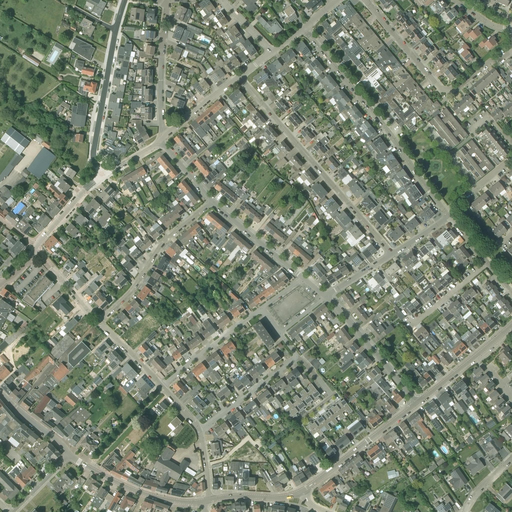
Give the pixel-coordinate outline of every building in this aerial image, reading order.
[(102,2),(98,0),(86,0),(87,0),(86,2),(94,6),(91,12),(92,13),(97,15),(98,15),(100,16),(100,17),(107,2),(106,4),(102,2)] [(208,0),(205,0),(201,3),(198,5),(202,10),(211,4),(208,0)] [(241,0),(247,6),(245,9),(251,15),(258,9),(253,4),(258,0),(257,0),(241,0)] [(309,7),(314,12),(323,4),(319,0),(315,0),(311,4),(310,2),(305,6),(307,9),(309,7)] [(394,3),(392,1),(390,0),(377,0),(384,8),(385,10),(386,10),(394,3)] [(438,0),(432,6),(436,11),(435,11),(435,13),(438,15),(442,12),(441,11),(445,8),(446,8),(445,8),(446,7),(447,8),(448,7),(446,5),(446,6),(442,1),(440,3),(438,0)] [(204,21),(213,14),(211,12),(215,9),(211,4),(202,10),(206,15),(202,18),(204,21)] [(338,21),(342,26),(357,13),(353,8),(350,10),(345,4),(339,10),(341,13),(342,12),(343,12),(343,11),(347,15),(342,19),(341,18),(338,21)] [(182,5),(181,8),(179,7),(177,13),(187,17),(187,18),(190,11),(186,9),(187,7),(187,6),(182,5)] [(288,17),(284,20),(287,25),(286,26),(287,26),(296,18),(297,19),(295,16),(296,15),(295,13),(295,12),(290,6),(283,12),(288,17)] [(132,9),(130,20),(143,22),(145,11),(144,11),(144,14),(141,13),(142,10),(132,9)] [(458,15),(453,9),(450,11),(448,9),(440,16),(442,18),(444,21),(447,19),(450,22),(458,15)] [(155,11),(152,10),(148,10),(147,19),(150,19),(149,24),(156,24),(157,16),(157,18),(154,17),(155,11)] [(397,19),(399,21),(398,22),(400,25),(399,25),(400,27),(411,18),(413,16),(410,12),(407,14),(406,12),(397,19)] [(174,19),(184,23),(187,17),(177,13),(174,19)] [(221,13),(215,17),(218,22),(224,18),(221,13)] [(357,13),(342,26),(346,31),(350,28),(349,27),(353,24),(358,30),(365,25),(366,24),(365,25),(363,22),(361,23),(359,20),(361,18),(357,13)] [(215,17),(213,14),(204,21),(206,23),(215,17)] [(218,22),(222,28),(228,23),(224,18),(218,22)] [(283,30),(278,23),(271,28),(262,18),(258,22),(271,34),(275,31),(277,34),(283,30)] [(417,25),(416,25),(411,18),(400,27),(402,29),(403,29),(405,31),(408,28),(410,31),(415,26),(417,25)] [(464,21),(461,18),(453,24),(461,34),(472,25),(467,19),(464,21)] [(90,37),(94,28),(91,26),(92,23),(84,20),(81,26),(85,29),(83,34),(85,34),(85,35),(90,37)] [(326,39),(342,26),(338,21),(335,23),(336,24),(331,28),(326,21),(321,25),(322,25),(322,26),(323,27),(324,27),(326,29),(325,30),(328,33),(324,37),(326,39)] [(417,25),(415,26),(410,31),(412,33),(409,35),(411,38),(410,38),(412,41),(421,32),(417,28),(419,27),(417,24),(416,25),(417,25)] [(356,42),(360,47),(375,35),(371,30),(368,32),(366,29),(367,27),(365,25),(358,30),(364,37),(360,40),(359,40),(356,42)] [(234,26),(225,33),(229,38),(238,32),(234,26)] [(344,33),(346,31),(342,26),(326,39),(328,42),(333,38),(334,39),(333,39),(339,46),(344,43),(338,36),(342,32),(344,33)] [(186,31),(184,30),(177,27),(175,33),(185,37),(188,32),(200,37),(201,34),(198,33),(192,30),(187,28),(186,31)] [(469,30),(462,36),(466,40),(470,37),(473,41),(481,34),(478,31),(480,30),(478,27),(471,33),(469,30)] [(141,37),(141,41),(151,42),(152,39),(154,40),(155,33),(145,32),(144,37),(141,37)] [(229,38),(232,43),(229,46),(231,49),(240,42),(238,40),(242,37),(238,32),(229,38)] [(426,39),(424,37),(425,36),(421,32),(412,41),(413,42),(414,42),(416,44),(419,41),(421,44),(426,39)] [(172,39),(183,44),(185,37),(175,33),(172,39)] [(375,35),(360,47),(364,53),(368,50),(367,49),(371,45),(376,52),(383,46),(384,46),(384,45),(383,46),(381,44),(379,45),(377,42),(379,40),(375,35)] [(485,40),(478,45),(481,49),(485,46),(489,51),(497,44),(494,41),(496,39),(493,37),(487,42),(485,40)] [(422,53),(430,47),(426,43),(428,41),(426,39),(421,44),(423,46),(420,48),(422,51),(421,51),(422,53)] [(242,52),(245,50),(252,45),(248,40),(241,45),(240,42),(231,49),(233,51),(239,47),(242,52)] [(339,46),(346,55),(342,58),(344,61),(360,47),(356,42),(354,41),(354,40),(353,41),(347,47),(344,43),(339,46)] [(75,49),(80,52),(78,55),(85,58),(86,55),(91,57),(94,49),(95,49),(84,44),(79,41),(75,49)] [(310,52),(302,42),(297,47),(304,57),(310,52)] [(123,56),(130,57),(131,52),(132,45),(126,44),(125,49),(119,48),(118,55),(123,56)] [(152,45),(145,44),(143,52),(139,52),(138,57),(148,59),(152,59),(152,56),(154,56),(155,48),(152,47),(152,45)] [(460,55),(466,63),(470,60),(471,61),(474,59),(469,53),(471,51),(465,44),(461,47),(464,51),(460,55)] [(252,45),(245,50),(251,58),(251,57),(253,55),(253,56),(257,53),(252,45)] [(430,47),(422,53),(424,55),(425,55),(427,57),(431,54),(433,56),(438,51),(432,45),(430,47)] [(374,64),(378,69),(393,56),(389,51),(386,53),(384,50),(385,49),(383,46),(376,52),(382,58),(378,62),(377,61),(374,64)] [(182,57),(185,51),(176,47),(173,53),(180,56),(182,57)] [(346,63),(350,60),(351,59),(357,68),(362,64),(356,57),(360,53),(362,55),(364,53),(360,47),(344,61),(346,63)] [(185,51),(189,53),(191,54),(197,56),(198,53),(186,48),(185,51)] [(286,54),(291,60),(293,63),(296,60),(294,58),(296,56),(291,50),(286,54)] [(434,65),(441,59),(442,59),(445,57),(445,56),(440,50),(438,51),(433,56),(434,58),(432,61),(433,63),(432,64),(434,65)] [(37,67),(40,63),(25,53),(22,58),(37,67)] [(171,59),(178,62),(180,56),(173,53),(171,59)] [(230,61),(235,68),(245,61),(240,54),(237,56),(235,54),(228,59),(230,61)] [(293,63),(291,60),(286,54),(281,58),(285,63),(283,65),(289,72),(291,70),(289,67),(293,63)] [(128,69),(129,62),(130,57),(123,56),(118,55),(116,62),(122,63),(121,68),(128,69)] [(393,56),(378,69),(382,74),(386,71),(385,70),(389,67),(394,73),(401,68),(402,67),(401,68),(399,65),(397,66),(395,63),(397,61),(393,56)] [(223,63),(221,60),(218,61),(218,62),(227,73),(229,71),(230,72),(235,68),(230,61),(228,59),(223,63)] [(445,63),(442,59),(441,59),(434,65),(436,68),(437,67),(439,69),(442,67),(443,69),(449,64),(447,61),(445,63)] [(82,65),(83,62),(76,60),(74,68),(77,68),(79,71),(81,72),(81,74),(93,77),(95,70),(83,68),(83,66),(82,65)] [(311,61),(310,61),(306,65),(305,64),(302,67),(305,71),(308,68),(311,73),(312,72),(320,66),(316,61),(316,60),(312,63),(311,61)] [(213,71),(215,74),(220,80),(225,76),(225,75),(227,73),(218,62),(218,61),(216,63),(218,67),(213,71)] [(283,65),(281,66),(277,61),(272,65),(280,74),(284,71),(286,74),(289,72),(283,65)] [(457,68),(453,64),(452,62),(449,64),(443,69),(444,69),(447,67),(448,68),(443,73),(446,77),(457,68)] [(152,71),(145,71),(142,71),(142,64),(137,63),(137,68),(137,70),(141,71),(141,77),(152,77),(152,71)] [(206,77),(208,75),(205,71),(200,64),(198,67),(203,73),(206,77)] [(364,76),(364,77),(360,80),(362,82),(378,69),(374,64),(371,66),(372,67),(368,71),(362,64),(357,68),(364,76)] [(271,78),(278,87),(282,85),(276,77),(280,75),(279,74),(280,74),(272,65),(267,68),(272,74),(271,75),(273,77),(271,78)] [(320,66),(312,72),(318,80),(323,76),(321,74),(325,71),(324,71),(320,66)] [(175,67),(172,73),(179,76),(185,79),(187,76),(182,74),(183,72),(183,71),(182,71),(182,70),(175,67)] [(127,76),(128,69),(121,68),(120,72),(115,71),(113,79),(120,80),(121,80),(123,80),(124,75),(127,76)] [(392,85),(396,90),(411,77),(407,72),(404,74),(402,71),(403,70),(401,68),(394,73),(400,80),(396,83),(395,82),(392,85)] [(457,79),(460,77),(461,76),(456,70),(457,69),(457,68),(446,77),(450,82),(456,77),(457,79)] [(364,85),(368,81),(376,89),(380,86),(374,78),(378,75),(380,76),(382,74),(378,69),(362,82),(364,85)] [(499,76),(494,69),(490,73),(497,81),(498,80),(497,78),(499,76)] [(215,74),(213,71),(208,75),(210,77),(215,84),(220,80),(215,74)] [(258,75),(263,81),(267,87),(269,89),(273,86),(276,89),(278,87),(271,78),(269,80),(267,78),(268,78),(263,71),(261,73),(259,73),(259,75),(258,75)] [(177,82),(179,76),(172,73),(170,79),(172,80),(171,83),(176,85),(177,82)] [(494,83),(497,81),(490,73),(485,76),(491,82),(493,81),(494,83)] [(323,89),(327,86),(333,81),(328,76),(329,76),(329,75),(328,76),(326,74),(323,76),(318,80),(320,82),(320,83),(324,88),(323,89)] [(265,84),(267,87),(263,81),(258,75),(253,79),(260,89),(263,87),(262,86),(265,84)] [(488,84),(491,82),(485,76),(481,80),(488,88),(490,86),(488,84)] [(152,84),(152,77),(141,77),(141,84),(134,84),(134,87),(136,87),(142,87),(142,84),(152,84)] [(411,77),(396,90),(400,96),(404,93),(403,92),(407,88),(412,95),(419,89),(420,88),(419,89),(417,87),(415,88),(413,85),(415,83),(411,77)] [(117,91),(124,93),(125,86),(120,85),(121,80),(120,80),(113,79),(112,86),(118,87),(117,91)] [(205,81),(203,79),(198,83),(205,91),(210,87),(205,81)] [(486,90),(488,88),(481,80),(477,83),(482,90),(484,88),(486,90)] [(333,81),(327,86),(323,89),(327,94),(325,96),(327,99),(326,99),(327,99),(336,91),(334,89),(338,86),(337,86),(333,81)] [(79,88),(78,93),(86,98),(87,92),(89,92),(89,93),(95,94),(97,84),(91,83),(85,82),(83,89),(79,88)] [(197,82),(192,86),(200,95),(205,91),(198,83),(197,82)] [(480,92),(482,90),(477,83),(473,87),(480,95),(481,93),(480,92)] [(386,93),(380,86),(376,89),(380,95),(379,95),(378,95),(377,95),(377,96),(376,96),(376,97),(376,98),(377,99),(376,99),(380,104),(396,90),(392,85),(391,84),(388,86),(390,89),(386,93)] [(152,90),(145,90),(145,87),(142,87),(136,87),(134,87),(134,90),(141,90),(141,96),(152,96),(152,90)] [(267,87),(262,90),(268,98),(273,95),(268,89),(269,89),(267,87)] [(469,90),(474,97),(476,95),(478,96),(480,95),(473,87),(469,90)] [(290,88),(278,98),(280,101),(275,105),(279,110),(288,103),(288,102),(284,97),(292,90),(290,88)] [(345,97),(341,91),(342,91),(341,91),(339,89),(336,91),(327,99),(329,101),(332,98),(334,101),(336,104),(337,103),(345,97)] [(420,93),(421,92),(419,89),(412,95),(418,101),(414,105),(413,104),(410,106),(410,107),(414,112),(429,99),(425,94),(422,96),(420,93)] [(241,103),(246,99),(238,90),(233,94),(238,100),(240,102),(241,103)] [(382,106),(386,103),(387,102),(394,111),(398,107),(392,100),(397,96),(398,98),(400,96),(396,90),(380,104),(382,106)] [(116,96),(111,95),(109,102),(116,103),(117,99),(122,100),(124,93),(117,91),(116,96)] [(228,98),(235,106),(240,102),(238,100),(233,94),(228,98)] [(180,97),(174,95),(170,105),(176,107),(179,100),(180,97)] [(463,97),(472,108),(474,111),(476,109),(473,106),(471,104),(474,102),(468,95),(465,98),(464,97),(463,97)] [(350,101),(350,102),(345,97),(337,103),(336,104),(338,106),(337,107),(339,114),(340,114),(351,105),(349,102),(350,102),(350,101)] [(467,107),(469,110),(472,108),(463,97),(462,98),(463,99),(460,102),(465,109),(467,107)] [(414,112),(418,117),(422,114),(421,113),(425,110),(430,116),(438,110),(437,110),(435,108),(433,109),(431,106),(433,104),(429,99),(414,112)] [(182,110),(185,103),(179,100),(176,107),(182,110)] [(222,113),(228,108),(223,101),(220,103),(218,101),(214,105),(221,114),(220,115),(221,117),(224,115),(222,113)] [(60,105),(69,110),(70,107),(63,102),(60,105)] [(121,109),(118,109),(119,104),(116,103),(109,102),(108,110),(113,111),(112,115),(119,116),(121,109)] [(467,111),(465,109),(460,102),(457,105),(455,104),(455,105),(463,115),(465,113),(467,111)] [(289,110),(288,109),(291,106),(288,103),(279,110),(283,114),(289,110)] [(84,116),(85,110),(87,110),(87,105),(78,104),(77,107),(72,106),(71,112),(72,112),(72,113),(75,115),(84,116)] [(256,111),(250,104),(245,108),(251,115),(256,111)] [(500,111),(504,115),(506,118),(509,115),(510,116),(511,115),(503,106),(501,107),(499,104),(496,106),(498,109),(500,111)] [(505,105),(503,106),(511,115),(511,114),(511,112),(511,108),(509,104),(506,106),(505,105)] [(209,109),(214,115),(216,118),(220,115),(221,114),(214,105),(209,109)] [(347,121),(350,119),(358,112),(354,107),(354,106),(353,107),(351,105),(340,114),(347,121)] [(451,109),(457,116),(459,114),(461,117),(463,115),(455,105),(454,105),(455,106),(451,109)] [(61,113),(63,108),(60,106),(58,111),(57,111),(55,115),(56,116),(59,112),(61,113)] [(400,119),(396,123),(398,125),(414,112),(410,107),(407,109),(408,110),(404,114),(398,107),(394,111),(400,119)] [(500,118),(504,115),(500,111),(498,109),(496,111),(494,108),(492,110),(500,120),(501,119),(500,118)] [(204,113),(209,119),(214,115),(209,109),(204,113)] [(432,127),(433,126),(435,129),(452,115),(446,109),(441,112),(445,117),(441,121),(437,116),(428,123),(429,123),(432,127)] [(500,120),(492,110),(490,111),(492,114),(490,116),(495,122),(499,119),(500,121),(500,120)] [(362,117),(361,116),(358,112),(350,119),(354,124),(356,127),(364,120),(362,118),(363,117),(362,117)] [(416,119),(418,117),(414,112),(398,125),(400,127),(404,124),(411,131),(412,132),(411,132),(411,133),(416,128),(410,121),(414,118),(416,119)] [(83,123),(84,116),(75,115),(72,113),(71,119),(68,118),(67,123),(70,124),(70,125),(75,126),(74,126),(84,127),(85,123),(83,123)] [(212,122),(209,119),(204,113),(200,117),(207,125),(210,122),(210,123),(212,122)] [(254,125),(262,118),(258,113),(253,117),(251,115),(241,123),(243,125),(247,122),(251,127),(254,125)] [(293,115),(288,119),(292,124),(300,117),(299,117),(295,113),(293,115)] [(105,126),(111,127),(112,122),(118,123),(119,116),(112,115),(112,120),(106,119),(105,126)] [(438,131),(436,132),(440,136),(448,130),(444,125),(448,121),(452,126),(457,122),(452,115),(435,129),(438,131)] [(311,116),(304,122),(306,125),(310,120),(313,118),(311,116)] [(207,126),(207,125),(200,117),(195,121),(202,129),(203,130),(201,131),(203,133),(205,130),(207,132),(210,129),(207,126)] [(296,129),(301,124),(304,122),(300,117),(292,124),(296,129)] [(251,135),(252,136),(253,138),(260,132),(258,129),(261,127),(266,122),(262,118),(254,125),(256,128),(255,129),(257,131),(251,135)] [(305,129),(300,134),(304,138),(310,134),(312,132),(315,129),(310,124),(315,120),(313,118),(310,120),(306,125),(307,127),(305,129)] [(366,121),(364,120),(356,127),(352,130),(354,132),(355,131),(360,137),(360,136),(371,127),(366,122),(367,122),(366,122),(365,122),(366,121)] [(190,125),(197,133),(202,129),(195,121),(190,125)] [(443,140),(444,139),(446,142),(463,129),(457,122),(452,126),(456,131),(452,134),(448,130),(440,136),(443,140)] [(146,132),(145,133),(141,127),(141,124),(136,124),(136,127),(138,132),(141,136),(144,142),(150,139),(146,132)] [(74,133),(74,129),(68,127),(69,126),(66,126),(64,132),(70,134),(71,132),(74,133)] [(105,126),(103,133),(109,134),(108,139),(115,140),(116,133),(111,132),(112,127),(111,127),(105,126)] [(20,155),(25,149),(30,143),(24,138),(20,134),(11,127),(1,140),(17,153),(20,155)] [(260,132),(253,138),(255,140),(262,134),(266,139),(274,132),(270,127),(265,132),(263,129),(260,132)] [(370,141),(374,138),(372,136),(376,133),(375,132),(375,133),(371,127),(360,136),(361,139),(365,141),(366,144),(370,141)] [(483,139),(483,140),(494,131),(493,130),(492,131),(489,128),(482,133),(484,136),(482,138),(483,139)] [(450,150),(451,150),(459,143),(455,138),(459,135),(463,140),(468,136),(463,129),(446,142),(449,145),(447,146),(450,150)] [(56,155),(60,151),(36,133),(36,134),(32,131),(29,134),(33,137),(32,139),(56,156),(56,155)] [(484,142),(487,139),(489,142),(496,136),(493,133),(494,132),(494,131),(483,140),(482,140),(484,142)] [(138,132),(133,135),(134,136),(139,145),(144,142),(141,136),(138,132)] [(266,139),(270,144),(268,146),(264,149),(266,152),(275,144),(273,141),(278,137),(274,132),(266,139)] [(308,143),(313,139),(315,141),(318,139),(323,135),(325,133),(322,135),(320,133),(316,136),(312,132),(310,134),(304,138),(308,143)] [(329,142),(325,137),(327,136),(325,133),(323,135),(318,139),(320,142),(313,148),(317,153),(324,146),(326,144),(329,142)] [(73,134),(72,142),(82,143),(83,136),(73,134)] [(181,137),(179,135),(174,140),(178,145),(183,140),(186,137),(184,135),(181,137)] [(496,136),(489,142),(491,144),(489,146),(490,148),(501,139),(500,138),(499,139),(496,136)] [(374,150),(383,144),(380,138),(373,143),(372,144),(370,141),(366,144),(368,147),(370,145),(374,150)] [(110,147),(115,140),(108,139),(105,144),(108,146),(105,151),(112,155),(115,150),(110,147)] [(501,139),(490,148),(492,150),(494,152),(493,153),(496,150),(503,144),(500,141),(501,140),(501,139)] [(187,144),(183,140),(178,145),(182,149),(187,144)] [(245,143),(243,141),(242,140),(236,145),(239,149),(246,144),(245,143)] [(458,159),(459,157),(461,160),(477,147),(472,140),(467,144),(471,149),(467,153),(462,148),(454,154),(454,155),(458,159)] [(187,144),(182,149),(186,154),(194,147),(194,146),(190,142),(187,144)] [(283,142),(277,146),(277,147),(275,144),(266,152),(263,154),(265,156),(270,152),(275,148),(279,153),(287,146),(283,142)] [(210,153),(217,147),(214,143),(207,150),(210,153)] [(116,148),(115,150),(112,155),(118,159),(121,154),(124,156),(131,146),(127,144),(124,147),(123,146),(120,151),(116,148)] [(387,149),(383,144),(374,150),(378,156),(372,160),(374,162),(378,160),(382,157),(380,154),(381,154),(388,149),(387,149)] [(496,150),(493,153),(494,154),(495,155),(496,154),(497,156),(508,148),(507,147),(506,148),(503,144),(496,150)] [(199,149),(198,151),(194,147),(186,154),(190,159),(195,154),(197,156),(200,153),(201,152),(205,148),(204,146),(199,149)] [(287,146),(279,153),(281,155),(278,158),(280,160),(275,165),(276,165),(277,167),(285,160),(283,158),(286,156),(285,156),(291,151),(287,146)] [(321,157),(326,153),(328,156),(335,149),(333,147),(328,151),(324,146),(317,153),(321,157)] [(463,163),(462,164),(465,168),(474,161),(470,156),(474,153),(478,158),(483,154),(477,147),(461,160),(463,163)] [(42,176),(56,157),(44,148),(27,171),(31,173),(35,168),(42,176)] [(499,158),(502,156),(503,158),(510,153),(507,149),(508,148),(497,156),(499,158)] [(328,156),(330,158),(325,162),(329,167),(335,162),(337,160),(333,155),(337,152),(335,149),(328,156)] [(385,167),(388,164),(395,160),(391,154),(388,156),(386,154),(382,157),(378,160),(381,165),(383,164),(385,167)] [(469,172),(470,171),(472,174),(488,161),(483,154),(478,158),(482,162),(478,166),(474,161),(465,168),(469,172)] [(163,156),(157,161),(159,163),(155,165),(157,168),(158,168),(161,165),(167,160),(163,156)] [(294,165),(299,161),(295,156),(290,161),(294,165)] [(352,156),(341,165),(343,168),(354,158),(352,156)] [(207,161),(208,162),(210,161),(207,158),(205,160),(205,159),(202,161),(200,159),(194,164),(198,169),(204,164),(207,161)] [(170,165),(167,160),(161,165),(165,170),(170,165)] [(279,169),(287,163),(285,160),(277,167),(279,169)] [(333,172),(341,165),(337,160),(335,162),(329,167),(333,172)] [(388,164),(385,167),(383,168),(387,173),(384,175),(386,178),(389,176),(396,171),(401,167),(399,165),(395,160),(388,164)] [(299,161),(294,165),(291,168),(295,173),(291,176),(292,177),(293,179),(293,178),(298,175),(300,172),(298,170),(303,166),(299,161)] [(476,181),(476,182),(485,175),(481,170),(485,166),(489,171),(494,167),(488,161),(472,174),(474,176),(473,177),(476,181)] [(198,169),(202,173),(208,168),(204,164),(198,169)] [(76,173),(71,170),(73,168),(69,165),(67,168),(70,170),(66,175),(72,180),(76,173)] [(174,170),(170,165),(165,170),(168,175),(174,170)] [(202,173),(206,178),(211,173),(214,170),(216,172),(217,170),(215,167),(213,169),(211,166),(208,168),(202,173)] [(218,167),(217,166),(215,167),(217,170),(216,172),(214,170),(211,173),(206,178),(210,183),(215,178),(215,177),(216,176),(218,179),(225,172),(223,170),(221,172),(219,169),(218,167)] [(137,170),(141,177),(143,180),(141,181),(143,183),(146,182),(144,180),(149,177),(147,173),(149,172),(146,167),(143,168),(142,167),(137,170)] [(39,180),(42,176),(35,168),(31,173),(39,180)] [(348,175),(342,168),(338,172),(339,174),(337,176),(338,176),(342,181),(348,175)] [(26,179),(30,173),(24,169),(20,175),(26,179)] [(135,180),(141,177),(137,170),(132,174),(135,180)] [(171,177),(172,179),(178,175),(174,170),(168,175),(165,177),(164,176),(162,177),(165,180),(166,179),(167,180),(171,177)] [(397,182),(398,182),(406,176),(402,170),(403,170),(398,173),(396,171),(389,176),(390,179),(393,177),(397,182)] [(308,171),(299,178),(303,182),(306,180),(312,175),(308,171)] [(219,178),(221,180),(226,175),(227,173),(226,172),(223,174),(219,178)] [(348,175),(342,181),(346,185),(345,186),(346,186),(347,185),(348,187),(356,180),(350,173),(348,175)] [(132,174),(127,176),(130,183),(135,180),(132,174)] [(306,180),(310,184),(316,180),(312,175),(306,180)] [(58,187),(64,192),(65,193),(70,187),(66,184),(68,181),(62,176),(59,180),(62,183),(61,184),(58,187)] [(121,180),(125,186),(128,185),(130,188),(131,187),(132,186),(130,183),(127,176),(121,180)] [(410,181),(406,176),(398,182),(402,187),(396,191),(397,192),(396,193),(397,194),(405,189),(410,185),(409,182),(411,181),(410,180),(410,181)] [(221,184),(219,182),(214,188),(219,192),(227,183),(228,184),(230,182),(227,180),(225,182),(224,181),(221,184)] [(361,182),(359,183),(358,182),(356,180),(348,187),(350,189),(349,190),(354,194),(362,187),(364,185),(361,182)] [(184,181),(178,186),(182,191),(188,186),(184,181)] [(231,187),(228,184),(227,183),(219,192),(224,196),(229,190),(231,187)] [(229,190),(224,196),(228,200),(236,191),(237,192),(239,190),(236,188),(238,186),(234,183),(231,187),(229,190)] [(311,192),(313,193),(312,194),(314,197),(317,195),(323,190),(319,185),(320,185),(319,184),(318,185),(317,183),(308,191),(310,193),(311,192)] [(501,186),(498,183),(494,186),(500,194),(504,190),(501,186)] [(69,200),(62,194),(61,195),(56,190),(52,185),(48,190),(60,200),(58,203),(63,207),(69,200)] [(179,201),(186,195),(192,191),(188,186),(182,191),(184,193),(180,195),(180,196),(177,199),(179,201)] [(407,190),(407,191),(406,191),(405,189),(397,194),(399,197),(404,193),(408,198),(411,196),(418,191),(414,186),(407,190)] [(489,190),(492,194),(495,198),(500,194),(494,186),(489,190)] [(10,197),(12,194),(8,190),(5,187),(2,187),(0,189),(0,202),(3,205),(10,197)] [(104,192),(109,197),(114,192),(109,187),(104,192)] [(369,188),(368,189),(365,191),(362,187),(354,194),(358,199),(357,199),(361,196),(363,198),(369,193),(371,190),(369,188)] [(320,204),(326,199),(324,197),(328,194),(327,194),(323,190),(317,195),(321,200),(319,202),(320,204)] [(196,195),(192,191),(186,195),(190,200),(196,195)] [(238,198),(236,196),(239,193),(237,192),(236,191),(228,200),(233,204),(238,198)] [(411,196),(408,198),(407,199),(411,205),(410,206),(412,209),(418,204),(419,203),(417,200),(422,197),(422,196),(421,197),(418,191),(411,196)] [(104,192),(102,194),(99,197),(105,202),(104,203),(106,205),(109,202),(112,199),(110,197),(109,197),(104,192)] [(242,199),(244,202),(246,200),(250,196),(247,193),(242,199)] [(365,208),(374,200),(370,196),(371,195),(369,193),(363,198),(364,200),(361,203),(361,204),(361,203),(365,208)] [(486,205),(490,201),(491,202),(493,205),(496,203),(494,200),(490,195),(489,196),(490,196),(488,197),(485,194),(480,197),(486,205)] [(37,200),(42,204),(46,199),(42,195),(37,200)] [(192,202),(194,205),(197,202),(199,200),(200,200),(196,195),(190,200),(187,203),(182,206),(182,207),(186,212),(188,210),(186,207),(192,202)] [(0,216),(3,219),(6,216),(8,213),(5,210),(3,213),(2,212),(8,206),(8,207),(14,201),(10,197),(3,205),(0,207),(0,216)] [(475,201),(481,208),(483,210),(487,207),(486,205),(480,197),(475,201)] [(58,203),(52,198),(50,200),(48,198),(47,199),(49,201),(52,204),(60,210),(63,207),(58,203)] [(328,201),(326,199),(320,204),(323,207),(323,206),(326,210),(335,203),(331,198),(328,201)] [(100,211),(100,210),(98,208),(100,206),(94,200),(89,205),(95,211),(97,212),(98,213),(100,211)] [(369,213),(373,210),(374,212),(377,209),(380,207),(374,200),(365,208),(369,213)] [(477,212),(481,208),(475,201),(471,205),(474,209),(474,208),(477,212)] [(244,212),(251,204),(249,202),(246,205),(244,203),(239,209),(244,212)] [(248,216),(253,211),(256,208),(255,208),(252,205),(253,205),(251,203),(251,204),(244,212),(248,216)] [(332,218),(338,213),(336,211),(340,208),(339,207),(339,208),(335,203),(326,210),(325,212),(328,215),(329,214),(332,218)] [(49,207),(57,214),(60,210),(52,204),(49,207)] [(185,213),(180,207),(178,204),(174,207),(173,208),(180,217),(185,213)] [(85,210),(90,215),(92,217),(97,212),(95,211),(89,205),(85,210)] [(175,221),(180,217),(173,208),(174,207),(173,205),(170,207),(171,209),(168,212),(169,213),(175,221)] [(400,205),(397,207),(403,215),(406,213),(400,205)] [(423,211),(424,213),(430,219),(434,215),(435,215),(430,210),(432,208),(429,205),(427,207),(423,211)] [(10,222),(12,224),(15,227),(21,220),(18,218),(25,210),(24,209),(26,208),(25,207),(23,206),(15,216),(10,222)] [(258,206),(256,208),(253,211),(248,216),(253,220),(260,211),(262,212),(263,210),(261,208),(258,206)] [(35,211),(30,207),(26,211),(27,213),(24,217),(25,217),(26,218),(27,217),(28,218),(30,215),(35,211)] [(46,212),(53,218),(57,214),(49,207),(46,211),(46,212)] [(374,212),(376,214),(372,217),(373,217),(377,222),(387,213),(386,213),(386,214),(380,207),(377,209),(374,212)] [(101,216),(107,221),(111,216),(106,211),(101,216)] [(258,224),(263,218),(260,216),(263,213),(262,213),(262,212),(260,211),(253,220),(258,224)] [(338,224),(347,217),(343,212),(339,215),(338,213),(332,218),(334,220),(334,219),(338,224)] [(10,222),(15,216),(10,213),(5,218),(10,222)] [(171,224),(175,221),(169,213),(164,217),(171,224)] [(206,219),(210,223),(211,223),(215,217),(211,213),(206,219)] [(385,227),(392,221),(392,220),(387,213),(377,222),(381,226),(380,227),(381,227),(383,225),(385,227)] [(430,219),(424,213),(420,217),(418,215),(416,216),(418,220),(422,224),(424,222),(425,224),(425,223),(430,219)] [(51,220),(44,214),(41,217),(48,224),(51,220)] [(82,228),(89,222),(85,218),(84,218),(81,215),(80,215),(74,221),(82,228)] [(103,228),(108,222),(107,221),(101,216),(96,222),(103,228)] [(163,216),(159,220),(161,223),(166,228),(171,224),(164,217),(163,216)] [(306,223),(310,226),(315,220),(311,216),(306,223)] [(416,216),(416,217),(409,222),(414,229),(419,225),(417,221),(418,220),(416,216)] [(37,221),(44,228),(48,224),(41,217),(37,221)] [(210,224),(206,228),(208,230),(210,228),(212,230),(215,227),(220,221),(215,217),(211,223),(210,224)] [(347,217),(338,224),(344,231),(352,224),(350,222),(351,221),(347,217)] [(410,233),(414,229),(409,222),(404,226),(396,217),(394,219),(400,226),(399,227),(402,230),(403,229),(406,233),(408,232),(410,233)] [(15,227),(18,229),(21,225),(21,224),(25,228),(21,232),(25,235),(32,228),(27,222),(23,218),(21,220),(15,227)] [(44,228),(37,221),(33,218),(32,219),(35,223),(32,226),(39,234),(43,230),(44,229),(44,228)] [(268,233),(273,237),(280,228),(282,226),(283,224),(279,220),(278,219),(276,221),(279,223),(277,225),(276,224),(268,233)] [(271,220),(268,223),(264,229),(268,233),(276,224),(277,225),(279,223),(276,221),(275,223),(271,220)] [(215,227),(217,228),(215,232),(216,233),(217,234),(225,225),(220,221),(215,227)] [(164,232),(160,227),(156,223),(152,227),(155,231),(159,236),(164,232)] [(71,224),(69,227),(66,230),(74,238),(77,235),(76,234),(79,231),(71,224)] [(199,232),(202,230),(197,224),(192,228),(197,234),(199,237),(198,238),(200,240),(202,238),(201,236),(202,235),(199,232)] [(352,224),(344,231),(343,231),(345,233),(347,236),(346,237),(348,239),(349,238),(358,230),(355,226),(355,225),(354,226),(352,224)] [(507,231),(501,224),(496,228),(502,235),(507,231)] [(219,236),(222,232),(225,235),(229,229),(225,225),(217,234),(216,233),(214,235),(217,237),(218,235),(219,236)] [(404,235),(402,232),(401,231),(402,230),(399,227),(393,232),(399,238),(404,234),(404,235)] [(187,232),(192,238),(197,234),(192,228),(187,232)] [(278,240),(282,235),(284,233),(282,231),(283,230),(280,228),(273,237),(278,240)] [(502,235),(496,228),(492,232),(489,229),(486,231),(493,239),(496,237),(497,239),(502,235)] [(149,230),(147,232),(154,240),(159,236),(155,231),(151,233),(149,230)] [(350,244),(353,247),(361,240),(359,238),(363,235),(362,235),(358,230),(349,238),(352,242),(350,244)] [(399,238),(393,232),(392,230),(385,236),(391,243),(393,241),(394,243),(395,243),(394,242),(399,238)] [(282,244),(286,240),(289,242),(291,240),(293,238),(297,233),(294,231),(289,236),(286,233),(285,232),(284,233),(282,235),(278,240),(282,244)] [(454,240),(453,239),(455,236),(451,232),(449,234),(446,231),(441,235),(448,243),(449,244),(454,240)] [(192,238),(187,232),(183,235),(187,241),(190,244),(189,245),(190,247),(192,246),(193,245),(193,246),(194,245),(192,242),(194,240),(192,238)] [(227,249),(229,247),(230,245),(233,242),(238,236),(233,232),(228,238),(230,240),(226,245),(224,247),(226,249),(227,249)] [(21,252),(22,251),(25,247),(19,241),(17,244),(12,240),(13,238),(9,235),(6,239),(21,252)] [(152,244),(145,235),(143,237),(146,240),(143,243),(147,248),(152,244)] [(187,241),(183,235),(178,239),(183,245),(187,241)] [(436,239),(437,240),(434,242),(440,249),(440,250),(448,243),(441,235),(436,239)] [(57,238),(56,239),(53,236),(48,241),(55,246),(58,243),(60,245),(62,243),(57,238)] [(235,248),(237,246),(242,240),(238,236),(233,242),(230,245),(229,247),(227,249),(226,249),(229,251),(233,246),(235,248)] [(221,238),(218,241),(214,245),(217,247),(223,240),(221,238)] [(9,246),(7,248),(7,249),(10,251),(16,257),(21,252),(6,239),(7,240),(5,242),(7,244),(6,244),(9,246)] [(293,253),(300,245),(300,244),(302,245),(305,242),(305,241),(302,239),(300,241),(300,242),(296,239),(293,243),(288,249),(293,253)] [(137,242),(135,244),(142,253),(147,248),(143,243),(140,240),(137,242)] [(242,240),(237,246),(235,248),(240,252),(247,244),(242,240)] [(52,254),(54,252),(51,250),(55,246),(48,241),(44,245),(47,248),(46,249),(52,254)] [(371,245),(366,249),(372,256),(377,252),(372,246),(374,244),(372,241),(369,243),(371,245)] [(300,245),(293,253),(298,257),(302,251),(308,244),(305,242),(302,245),(300,244),(300,245)] [(432,255),(437,251),(440,249),(434,242),(432,245),(429,242),(424,246),(432,255)] [(176,253),(179,256),(183,251),(175,243),(170,248),(176,253)] [(89,253),(91,252),(96,249),(98,246),(96,244),(93,247),(94,247),(88,252),(89,253)] [(243,253),(245,255),(252,248),(247,244),(240,252),(240,253),(238,251),(237,253),(239,256),(241,254),(241,255),(243,253)] [(308,244),(302,251),(298,257),(302,261),(310,252),(311,253),(312,251),(310,249),(312,247),(308,244)] [(131,252),(128,250),(124,246),(121,249),(127,256),(130,253),(131,252)] [(417,253),(422,259),(427,255),(429,258),(431,259),(433,257),(432,256),(432,255),(424,246),(419,250),(420,251),(417,253)] [(447,260),(453,255),(457,259),(459,258),(466,252),(462,247),(454,253),(452,251),(446,256),(445,257),(446,259),(447,260)] [(143,255),(137,248),(134,251),(130,254),(135,261),(143,255)] [(165,253),(172,258),(170,260),(174,262),(175,263),(178,259),(180,261),(182,259),(179,256),(176,253),(170,248),(165,253)] [(372,256),(366,249),(359,255),(362,258),(364,260),(366,258),(367,260),(372,256)] [(255,251),(250,256),(251,257),(255,260),(260,255),(255,251)] [(307,265),(312,259),(309,257),(312,254),(311,253),(310,252),(302,261),(307,265)] [(362,262),(360,260),(362,258),(359,255),(357,252),(349,258),(347,256),(344,258),(348,264),(351,261),(356,267),(362,262)] [(417,253),(415,255),(412,252),(407,257),(413,264),(415,266),(416,267),(423,260),(424,262),(425,262),(422,259),(417,253)] [(456,260),(460,265),(455,269),(457,272),(462,268),(462,269),(469,263),(468,263),(466,261),(470,257),(466,252),(459,258),(457,259),(456,260)] [(312,260),(315,262),(316,260),(317,261),(321,257),(318,253),(312,260)] [(260,264),(264,259),(260,255),(255,260),(252,264),(251,263),(250,264),(252,266),(254,265),(255,266),(258,263),(260,264)] [(170,260),(169,261),(163,257),(160,263),(168,268),(170,269),(172,267),(175,269),(177,266),(175,263),(174,262),(170,260)] [(247,257),(244,261),(241,264),(244,265),(249,259),(247,257)] [(319,262),(317,263),(312,267),(313,269),(312,269),(317,274),(325,267),(322,262),(324,260),(321,257),(317,261),(319,262)] [(402,261),(403,262),(400,264),(405,270),(406,270),(409,267),(410,270),(415,266),(413,264),(407,257),(402,261)] [(132,261),(130,259),(129,258),(122,265),(129,272),(134,267),(130,263),(132,261)] [(259,269),(260,270),(262,271),(265,268),(269,262),(264,259),(260,264),(262,266),(259,269)] [(69,273),(75,266),(76,264),(72,260),(70,262),(69,262),(64,268),(69,273)] [(76,269),(78,272),(72,277),(76,282),(85,274),(81,270),(86,265),(82,262),(79,265),(76,269)] [(269,262),(265,268),(269,272),(274,266),(269,262)] [(156,269),(164,273),(164,272),(168,274),(170,270),(170,269),(168,268),(160,263),(156,269)] [(400,264),(397,266),(395,263),(390,267),(395,274),(400,270),(401,271),(402,273),(405,270),(400,264)] [(336,267),(339,271),(343,277),(349,273),(348,271),(351,270),(346,264),(344,265),(341,267),(339,265),(336,267)] [(330,271),(328,268),(326,266),(325,267),(317,274),(320,279),(325,275),(330,271)] [(385,272),(385,273),(383,275),(386,279),(388,281),(389,283),(397,276),(395,274),(390,267),(385,272)] [(284,274),(280,270),(276,274),(284,285),(289,281),(284,274)] [(128,278),(122,271),(117,275),(120,278),(114,283),(120,289),(128,282),(125,279),(127,277),(128,278)] [(337,281),(343,277),(339,271),(333,275),(337,281)] [(90,283),(95,279),(97,278),(97,277),(98,276),(96,273),(91,277),(87,272),(85,274),(76,282),(77,282),(82,287),(81,287),(81,288),(88,281),(90,283)] [(160,284),(162,281),(164,278),(154,272),(151,278),(157,281),(160,284)] [(454,278),(449,272),(442,278),(448,285),(450,283),(449,282),(452,280),(454,278)] [(414,274),(411,277),(415,282),(423,275),(421,273),(416,277),(414,274)] [(274,275),(278,281),(276,283),(279,288),(284,285),(276,274),(274,275)] [(383,275),(380,277),(378,274),(373,278),(378,285),(383,280),(384,281),(386,284),(388,281),(386,279),(383,275)] [(49,289),(50,290),(54,285),(52,283),(53,282),(52,282),(46,276),(46,275),(22,301),(33,308),(35,304),(49,289)] [(337,281),(333,275),(327,279),(326,278),(322,281),(326,285),(329,283),(330,285),(337,281)] [(442,278),(441,276),(437,280),(445,290),(446,288),(446,287),(448,285),(442,278)] [(99,288),(96,285),(95,284),(98,282),(100,280),(97,278),(95,279),(90,283),(89,285),(90,286),(85,292),(89,297),(99,288)] [(147,283),(153,287),(152,289),(156,292),(161,295),(163,293),(158,290),(159,288),(155,285),(157,281),(151,278),(147,283)] [(366,286),(372,293),(380,287),(378,285),(373,278),(368,282),(368,283),(366,286)] [(271,282),(269,279),(266,280),(275,292),(279,288),(276,283),(273,280),(271,282)] [(270,295),(275,292),(266,280),(264,282),(266,285),(264,287),(266,290),(270,295)] [(437,280),(430,285),(437,294),(439,292),(442,290),(443,291),(445,290),(437,280)] [(486,295),(489,293),(496,288),(494,286),(493,287),(491,283),(490,284),(488,282),(482,287),(484,289),(482,290),(486,295)] [(430,285),(423,291),(425,294),(431,301),(433,299),(432,298),(435,296),(437,294),(430,285)] [(152,295),(154,293),(145,286),(141,292),(147,296),(149,293),(152,295)] [(259,286),(257,287),(265,299),(270,295),(266,290),(264,292),(259,286)] [(265,299),(257,287),(255,289),(259,295),(257,297),(260,302),(265,299)] [(466,292),(471,299),(476,294),(477,295),(480,293),(475,288),(473,290),(472,288),(469,291),(468,290),(466,292)] [(494,302),(500,297),(498,294),(499,294),(496,290),(497,289),(496,288),(489,293),(493,298),(492,299),(494,302)] [(15,301),(17,298),(4,289),(2,292),(1,292),(1,293),(1,294),(0,295),(11,302),(13,300),(15,301)] [(346,303),(351,299),(349,296),(352,294),(350,291),(342,297),(346,303)] [(431,301),(425,294),(423,291),(416,297),(418,299),(423,305),(425,303),(426,304),(428,301),(429,302),(431,301)] [(103,293),(101,295),(99,292),(92,299),(93,298),(95,300),(94,301),(97,305),(104,298),(106,296),(103,293)] [(145,299),(147,296),(141,292),(137,297),(142,301),(141,303),(146,307),(149,302),(145,299)] [(245,311),(241,305),(244,303),(239,299),(232,292),(229,295),(234,299),(230,302),(233,305),(240,315),(245,311)] [(463,298),(460,300),(465,306),(467,304),(468,305),(473,301),(471,299),(466,292),(464,293),(465,294),(462,297),(463,298)] [(247,294),(256,306),(260,302),(257,297),(254,293),(252,295),(250,293),(247,294)] [(247,294),(245,296),(242,298),(244,301),(245,300),(244,299),(247,297),(247,298),(247,299),(249,302),(247,304),(251,309),(256,306),(247,294)] [(402,294),(395,299),(398,302),(404,297),(402,294)] [(53,306),(58,311),(60,308),(67,316),(72,311),(65,304),(66,302),(61,297),(53,306)] [(502,299),(500,297),(494,302),(496,304),(497,303),(501,308),(508,302),(506,300),(505,301),(503,298),(502,299)] [(109,305),(106,301),(107,300),(104,298),(97,305),(99,304),(100,305),(99,307),(103,311),(109,305)] [(353,302),(351,299),(346,303),(350,308),(358,302),(356,299),(353,302)] [(418,299),(412,305),(417,312),(419,310),(419,309),(421,307),(423,305),(418,299)] [(16,310),(14,308),(10,306),(1,300),(0,301),(0,314),(7,319),(11,322),(15,317),(12,315),(14,312),(14,313),(15,312),(14,312),(16,310)] [(130,305),(137,313),(142,309),(135,300),(130,305)] [(457,311),(459,313),(461,311),(459,309),(462,306),(463,308),(465,306),(460,300),(458,302),(457,301),(454,303),(453,302),(451,304),(457,311)] [(499,314),(503,311),(505,313),(504,314),(506,316),(511,311),(510,309),(511,308),(508,305),(509,304),(508,302),(501,308),(497,311),(499,314)] [(441,315),(448,323),(454,318),(454,317),(459,313),(457,311),(451,304),(449,305),(450,306),(447,309),(448,310),(441,315)] [(125,309),(133,319),(132,320),(136,324),(139,321),(134,316),(137,313),(130,305),(125,309)] [(233,305),(230,307),(228,309),(234,318),(240,315),(233,305)] [(325,312),(328,316),(331,314),(324,305),(319,309),(323,315),(325,312)] [(354,312),(359,318),(364,313),(362,311),(365,308),(363,305),(354,312)] [(405,310),(408,315),(410,316),(412,314),(412,315),(415,312),(416,313),(417,312),(412,305),(405,310)] [(197,309),(203,316),(206,314),(200,306),(197,309)] [(375,316),(377,319),(386,312),(387,310),(385,308),(375,316)] [(320,317),(323,315),(319,309),(313,314),(320,322),(322,320),(320,317)] [(197,323),(188,311),(182,315),(183,317),(185,315),(193,326),(197,323)] [(363,323),(371,316),(367,311),(364,313),(359,318),(363,323)] [(117,317),(122,322),(125,325),(127,322),(130,325),(127,328),(129,329),(136,324),(132,320),(130,321),(122,312),(117,317)] [(230,321),(224,312),(218,316),(221,319),(225,325),(230,321)] [(496,325),(494,324),(497,321),(490,314),(487,316),(490,319),(488,321),(485,318),(482,320),(490,330),(496,325)] [(112,321),(117,327),(122,322),(117,317),(112,321)] [(304,321),(312,331),(317,327),(309,317),(304,321)] [(60,330),(66,335),(67,334),(78,323),(73,318),(60,330)] [(216,318),(213,320),(220,329),(225,325),(221,319),(218,321),(216,318)] [(482,320),(480,322),(477,325),(485,334),(490,330),(482,320)] [(306,335),(312,331),(304,321),(298,325),(306,335)] [(377,323),(375,321),(367,327),(372,333),(380,326),(377,323)] [(434,321),(426,328),(430,333),(438,325),(434,321)] [(216,332),(209,323),(207,325),(209,328),(206,330),(211,336),(216,332)] [(274,343),(270,338),(260,323),(259,323),(257,325),(256,324),(253,326),(254,327),(253,328),(268,348),(267,348),(268,348),(269,348),(269,349),(273,347),(272,345),(274,344),(274,343)] [(299,338),(303,335),(304,337),(306,335),(298,325),(293,329),(297,335),(299,338)] [(384,331),(382,329),(384,328),(381,325),(380,326),(372,333),(376,338),(384,331)] [(0,359),(5,364),(3,366),(0,368),(0,353),(4,350),(9,345),(26,329),(28,327),(26,326),(22,329),(20,328),(18,327),(5,340),(0,345),(0,383),(11,373),(10,372),(12,369),(7,363),(9,362),(2,355),(0,357),(0,356),(0,359)] [(390,326),(388,328),(385,330),(386,331),(385,332),(387,335),(394,330),(390,326)] [(183,336),(179,330),(178,330),(176,327),(173,329),(176,332),(180,338),(183,336)] [(418,331),(424,338),(428,335),(429,334),(422,327),(418,331)] [(343,328),(335,335),(335,336),(337,337),(335,339),(337,342),(342,338),(347,334),(343,328)] [(201,329),(199,331),(205,340),(211,336),(206,330),(204,332),(201,329)] [(288,334),(296,344),(298,342),(294,338),(297,335),(293,329),(288,334)] [(482,337),(477,331),(474,333),(471,330),(469,332),(477,341),(482,337)] [(147,338),(149,340),(150,341),(153,338),(157,334),(154,331),(147,338)] [(420,342),(421,341),(424,338),(418,331),(414,334),(420,342)] [(469,337),(467,340),(464,342),(469,348),(468,347),(471,345),(472,346),(477,341),(469,332),(466,334),(469,337)] [(203,342),(197,333),(194,335),(196,338),(193,340),(197,346),(203,342)] [(326,338),(328,337),(325,334),(318,339),(321,343),(326,338)] [(341,343),(343,346),(352,339),(347,334),(342,338),(337,342),(340,344),(341,343)] [(431,335),(429,336),(431,339),(438,347),(440,345),(431,335)] [(462,354),(457,347),(454,344),(449,338),(444,342),(448,347),(444,350),(447,353),(452,359),(456,356),(457,358),(459,356),(460,356),(462,354)] [(385,347),(389,344),(384,339),(380,342),(385,347)] [(187,340),(184,341),(190,350),(197,346),(193,340),(189,343),(187,340)] [(467,349),(460,341),(459,340),(458,341),(454,344),(457,347),(462,354),(465,352),(465,351),(467,349)] [(149,349),(152,346),(147,341),(138,349),(143,354),(149,349)] [(21,405),(26,410),(28,411),(32,405),(30,404),(33,401),(33,402),(35,399),(40,403),(44,397),(74,368),(91,351),(82,342),(69,355),(68,363),(65,366),(61,363),(42,382),(43,385),(37,391),(37,390),(33,390),(27,397),(24,401),(21,405)] [(104,353),(110,347),(105,342),(100,348),(98,349),(100,351),(98,353),(103,358),(107,355),(104,353)] [(236,353),(238,352),(231,342),(226,346),(230,352),(233,355),(236,353)] [(188,352),(182,343),(179,345),(181,349),(178,351),(182,356),(188,352)] [(350,360),(354,356),(352,354),(359,349),(355,343),(341,355),(344,357),(341,361),(345,365),(350,360)] [(428,350),(424,345),(422,343),(420,345),(429,355),(431,353),(428,350)] [(166,345),(165,346),(163,347),(167,352),(169,351),(170,352),(169,352),(175,361),(182,356),(178,351),(175,348),(170,351),(166,345)] [(220,350),(227,359),(229,358),(227,354),(230,352),(226,346),(220,350)] [(511,357),(509,354),(511,352),(507,347),(501,352),(502,353),(499,357),(505,364),(511,358),(511,357)] [(147,359),(156,351),(157,350),(155,348),(151,352),(149,349),(143,354),(147,359)] [(278,352),(277,350),(269,356),(275,364),(281,359),(277,354),(278,352)] [(114,351),(108,356),(109,357),(107,359),(111,363),(119,355),(114,351)] [(155,356),(156,358),(151,363),(155,368),(161,362),(158,359),(162,356),(159,352),(155,356)] [(362,362),(367,357),(363,352),(355,360),(357,362),(359,365),(362,362)] [(221,364),(223,362),(216,353),(211,356),(216,363),(219,360),(221,364)] [(447,367),(451,363),(450,362),(452,359),(447,353),(444,355),(442,353),(440,355),(442,357),(439,360),(443,364),(443,365),(445,364),(447,367)] [(31,386),(28,383),(33,377),(33,378),(37,374),(38,375),(40,372),(50,361),(54,365),(57,361),(49,354),(24,380),(31,386)] [(111,363),(116,368),(124,361),(119,355),(111,363)] [(174,362),(169,355),(161,362),(155,368),(160,373),(166,367),(174,362)] [(263,364),(265,363),(269,368),(275,364),(269,356),(264,359),(262,355),(258,358),(261,362),(263,364)] [(213,370),(215,368),(218,366),(216,363),(211,356),(206,360),(213,370)] [(438,365),(441,363),(435,356),(432,358),(438,365)] [(367,357),(362,362),(359,365),(358,366),(361,369),(363,368),(364,370),(372,362),(367,357)] [(314,360),(310,363),(313,367),(318,362),(315,358),(314,360)] [(344,366),(347,370),(354,364),(351,360),(344,366)] [(263,364),(261,362),(258,365),(257,364),(253,367),(260,376),(266,371),(262,365),(263,364)] [(313,367),(316,371),(322,366),(318,362),(313,367)] [(201,374),(204,377),(209,373),(202,363),(196,368),(201,374)] [(441,372),(433,363),(429,367),(427,365),(424,367),(429,372),(430,370),(435,377),(441,372)] [(4,383),(0,386),(9,396),(12,393),(9,389),(12,386),(12,385),(10,383),(17,377),(20,374),(22,372),(26,376),(30,372),(25,367),(23,365),(4,383)] [(121,367),(116,371),(111,376),(114,379),(119,374),(123,370),(127,375),(132,370),(130,367),(128,368),(126,365),(122,369),(121,367)] [(415,370),(411,365),(408,367),(413,372),(413,373),(418,379),(416,381),(422,388),(423,387),(424,387),(424,386),(427,384),(415,370)] [(432,379),(427,373),(429,372),(428,372),(429,372),(424,367),(423,365),(420,367),(422,369),(424,370),(421,373),(419,371),(420,370),(418,368),(415,370),(427,384),(430,381),(430,382),(431,380),(432,379)] [(260,376),(253,367),(252,366),(244,371),(246,373),(248,376),(250,375),(254,380),(260,376)] [(375,383),(373,380),(381,373),(376,367),(367,374),(372,380),(363,387),(366,390),(375,383)] [(480,375),(484,372),(480,367),(476,370),(475,369),(472,371),(473,373),(475,377),(473,378),(477,382),(478,381),(482,378),(480,375)] [(191,372),(199,381),(201,379),(198,376),(201,374),(196,368),(191,372)] [(296,379),(301,375),(296,369),(291,373),(296,379)] [(132,370),(127,375),(131,379),(127,383),(122,388),(125,391),(134,381),(133,380),(137,376),(136,376),(134,374),(135,373),(132,370)] [(220,376),(215,370),(212,372),(218,381),(221,378),(222,377),(220,376)] [(245,378),(240,382),(244,387),(250,383),(246,377),(248,376),(246,373),(244,371),(242,373),(245,378)] [(211,375),(209,376),(215,383),(216,383),(218,381),(212,372),(210,374),(211,375)] [(292,374),(286,378),(286,377),(285,377),(287,379),(285,380),(288,384),(292,389),(299,384),(296,379),(291,373),(292,374)] [(490,380),(486,375),(482,378),(478,381),(481,384),(478,386),(482,391),(485,388),(492,382),(488,385),(486,383),(490,380)] [(183,387),(186,384),(182,379),(173,387),(178,392),(184,387),(183,387)] [(143,381),(142,382),(140,380),(136,383),(134,381),(125,391),(127,394),(133,389),(136,385),(141,389),(146,384),(143,381)] [(277,384),(281,390),(282,391),(285,389),(286,389),(288,392),(292,389),(288,384),(286,386),(282,380),(277,384)] [(471,397),(465,389),(468,388),(462,381),(461,381),(460,381),(459,382),(459,383),(457,385),(469,401),(471,403),(473,407),(474,407),(472,404),(474,402),(472,399),(470,397),(471,397)] [(234,383),(231,385),(233,387),(234,386),(238,392),(244,387),(240,382),(236,385),(234,383)] [(488,397),(494,392),(492,390),(496,387),(492,382),(485,388),(487,391),(486,393),(489,396),(488,397)] [(13,400),(14,401),(18,404),(26,394),(26,393),(28,391),(27,390),(30,387),(26,384),(25,384),(23,387),(24,387),(19,393),(13,400)] [(138,392),(142,397),(141,397),(143,399),(141,401),(143,403),(145,401),(144,400),(149,396),(146,394),(150,390),(148,388),(149,387),(146,384),(141,389),(138,392)] [(276,394),(281,390),(277,384),(272,389),(271,388),(276,394)] [(311,390),(307,393),(307,394),(312,401),(314,402),(319,398),(318,397),(320,395),(311,384),(308,386),(311,390)] [(120,391),(122,393),(125,396),(127,394),(125,391),(122,388),(120,385),(117,389),(119,391),(120,391)] [(197,391),(201,388),(199,385),(193,390),(196,393),(197,391)] [(231,385),(227,388),(225,386),(220,390),(221,392),(225,397),(231,393),(231,394),(232,394),(229,390),(233,387),(231,385)] [(457,395),(459,394),(467,405),(471,403),(469,401),(457,385),(454,386),(452,387),(452,388),(451,389),(457,395)] [(82,391),(81,390),(77,386),(72,391),(77,396),(82,391)] [(9,396),(11,397),(13,400),(19,393),(17,393),(20,389),(18,387),(12,393),(9,396)] [(182,397),(191,389),(189,387),(186,390),(184,387),(178,392),(182,397)] [(364,387),(354,395),(357,399),(366,391),(364,387)] [(391,400),(392,399),(397,404),(402,399),(394,391),(390,394),(388,392),(390,390),(388,388),(384,392),(391,400)] [(221,392),(216,396),(221,402),(226,398),(225,397),(221,392),(220,390),(219,390),(221,392)] [(263,395),(267,400),(272,397),(268,390),(263,394),(263,395)] [(312,401),(307,394),(307,393),(304,390),(301,392),(304,396),(300,399),(299,399),(305,406),(306,408),(311,404),(310,402),(312,401)] [(192,396),(194,398),(195,399),(189,404),(194,408),(202,401),(197,396),(199,393),(197,391),(196,393),(192,396)] [(498,401),(496,399),(500,396),(496,391),(494,392),(488,397),(491,400),(489,402),(493,406),(502,399),(502,398),(498,401)] [(442,396),(448,404),(453,401),(451,398),(447,392),(442,396)] [(73,407),(79,402),(70,393),(64,399),(73,407)] [(211,393),(209,394),(207,396),(209,394),(211,397),(214,401),(216,400),(211,393)] [(261,405),(262,404),(263,406),(261,408),(267,416),(270,415),(264,406),(269,403),(267,400),(263,395),(258,399),(257,399),(261,405)] [(305,406),(299,399),(300,399),(297,395),(293,398),(296,402),(292,405),(298,412),(299,414),(304,410),(303,408),(305,406)] [(31,414),(37,419),(41,422),(44,418),(39,414),(45,405),(51,410),(58,403),(54,400),(52,401),(46,396),(34,411),(34,410),(31,414)] [(85,406),(89,401),(90,403),(92,401),(91,399),(92,398),(90,396),(84,402),(83,403),(85,406)] [(444,411),(445,413),(450,420),(452,423),(455,420),(449,412),(453,410),(448,404),(442,396),(437,399),(442,405),(445,410),(444,411)] [(282,406),(280,404),(275,397),(273,399),(274,400),(279,407),(282,406)] [(396,410),(388,401),(384,404),(382,401),(380,399),(376,402),(380,407),(383,405),(390,414),(396,410)] [(504,409),(502,406),(506,403),(502,399),(493,406),(499,414),(501,412),(508,406),(504,409)] [(342,413),(346,410),(349,414),(353,411),(344,400),(341,402),(340,401),(335,405),(336,406),(342,413)] [(204,409),(207,406),(202,401),(194,408),(195,408),(199,413),(198,414),(199,414),(204,409)] [(259,409),(258,407),(253,401),(249,405),(255,414),(259,419),(263,416),(265,418),(267,416),(261,408),(259,409)] [(298,412),(292,405),(289,401),(286,403),(289,407),(285,411),(292,419),(297,415),(296,414),(298,412)] [(467,410),(460,401),(457,403),(464,413),(467,410)] [(373,405),(375,407),(379,412),(382,409),(380,407),(376,402),(373,405)] [(438,408),(434,402),(429,406),(435,414),(436,415),(440,411),(437,408),(438,408)] [(156,408),(162,413),(167,408),(162,403),(156,408)] [(464,413),(457,403),(455,405),(461,415),(464,413)] [(54,410),(53,409),(44,418),(41,422),(51,430),(52,430),(53,430),(64,420),(64,419),(66,417),(58,411),(62,407),(59,404),(54,410)] [(80,422),(82,423),(83,423),(91,415),(81,405),(66,417),(64,419),(64,420),(53,430),(65,440),(75,431),(73,429),(80,422)] [(247,416),(250,414),(251,415),(254,413),(255,414),(249,405),(248,405),(249,406),(243,410),(243,409),(242,410),(247,416)] [(0,409),(0,415),(2,414),(3,415),(5,413),(9,410),(8,409),(7,409),(6,407),(5,406),(1,409),(0,409)] [(328,410),(329,412),(335,419),(339,416),(342,420),(345,417),(342,413),(336,406),(334,408),(333,406),(328,410)] [(429,406),(424,409),(429,415),(431,417),(435,414),(429,406)] [(505,420),(511,416),(510,416),(508,414),(511,411),(508,406),(501,412),(503,415),(501,417),(505,420)] [(0,424),(0,431),(14,417),(11,412),(11,413),(9,410),(5,413),(7,416),(0,424)] [(359,411),(356,413),(366,425),(369,422),(373,428),(378,425),(373,418),(369,414),(365,417),(364,417),(359,411)] [(377,415),(375,412),(373,411),(369,414),(373,418),(378,425),(383,421),(380,418),(383,415),(381,412),(377,415)] [(417,412),(413,416),(412,416),(425,433),(429,439),(433,437),(427,429),(426,429),(421,422),(423,420),(421,418),(425,416),(421,411),(417,413),(417,412)] [(240,424),(245,420),(243,418),(244,418),(239,412),(234,416),(240,424)] [(321,416),(322,418),(327,425),(328,424),(332,421),(335,425),(338,423),(335,419),(329,412),(327,413),(326,412),(321,416)] [(446,423),(450,420),(445,413),(442,415),(441,417),(446,423)] [(229,421),(228,420),(234,428),(232,429),(235,433),(237,431),(235,428),(240,424),(234,416),(235,417),(229,421)] [(412,416),(410,417),(407,420),(411,426),(414,424),(416,426),(415,427),(417,430),(419,429),(420,430),(419,431),(422,435),(425,433),(412,416)] [(8,440),(6,438),(12,432),(13,434),(23,424),(14,417),(0,431),(0,438),(1,438),(3,440),(0,443),(0,447),(2,446),(6,442),(8,440)] [(176,435),(181,429),(178,426),(182,423),(177,417),(168,426),(173,431),(172,432),(176,435)] [(249,417),(247,419),(249,422),(253,427),(255,426),(249,417)] [(313,422),(314,423),(320,430),(324,427),(327,431),(331,428),(328,424),(327,425),(322,418),(320,419),(319,418),(313,422)] [(359,422),(354,426),(359,433),(365,429),(361,424),(363,423),(359,418),(357,419),(359,422)] [(436,430),(437,429),(441,427),(441,426),(437,421),(435,418),(430,422),(436,430)] [(408,443),(416,438),(413,434),(404,422),(403,423),(401,424),(399,425),(399,426),(406,436),(407,435),(409,437),(407,439),(409,441),(407,442),(408,443)] [(84,430),(83,430),(83,429),(86,426),(83,423),(82,423),(75,431),(65,440),(74,447),(80,439),(80,440),(84,436),(87,433),(84,430)] [(224,433),(229,429),(225,423),(220,427),(224,433)] [(320,430),(314,423),(312,425),(311,423),(306,427),(313,436),(317,433),(320,437),(323,434),(320,430)] [(11,437),(20,444),(21,442),(23,444),(25,442),(33,433),(28,429),(26,427),(23,424),(13,434),(11,437)] [(84,436),(86,438),(81,444),(82,445),(82,446),(83,446),(84,446),(86,448),(96,436),(93,433),(91,436),(89,435),(93,431),(94,431),(97,427),(94,425),(87,433),(84,436)] [(511,439),(511,438),(511,426),(510,425),(501,433),(500,433),(499,434),(500,435),(504,439),(505,438),(507,442),(511,438),(511,439)] [(354,426),(348,430),(346,428),(344,429),(348,434),(350,433),(354,437),(359,433),(354,426)] [(220,427),(220,428),(215,432),(214,431),(211,433),(214,437),(214,440),(217,439),(219,440),(226,435),(224,433),(220,427)] [(345,435),(340,439),(345,447),(351,442),(346,436),(348,434),(344,429),(342,431),(345,435)] [(393,430),(392,431),(388,434),(398,447),(403,443),(400,439),(399,440),(397,438),(398,437),(394,432),(395,432),(394,431),(393,430)] [(98,442),(97,440),(99,438),(102,434),(99,432),(96,436),(86,448),(88,450),(88,451),(89,451),(90,451),(90,452),(93,449),(94,450),(97,446),(99,443),(98,442)] [(33,433),(25,442),(31,447),(31,446),(33,448),(42,441),(33,433)] [(388,434),(383,438),(386,442),(385,443),(387,446),(386,446),(391,452),(395,449),(398,447),(388,434)] [(333,447),(329,441),(327,438),(324,441),(329,447),(324,451),(330,458),(336,454),(331,448),(333,447)] [(495,438),(492,440),(486,445),(485,444),(482,447),(484,450),(485,450),(490,456),(493,454),(496,452),(497,453),(501,450),(499,449),(503,446),(498,440),(498,441),(495,438)] [(214,440),(215,443),(210,444),(210,445),(212,444),(213,451),(212,451),(212,452),(219,450),(222,449),(223,449),(221,441),(219,440),(217,439),(214,440)] [(331,439),(329,441),(333,447),(336,445),(340,451),(345,447),(340,439),(334,443),(331,439)] [(155,446),(160,451),(166,446),(161,440),(155,446)] [(9,445),(8,444),(6,442),(2,446),(0,447),(0,448),(1,448),(3,450),(9,445)] [(24,445),(23,444),(21,442),(20,444),(15,449),(18,451),(24,445)] [(413,450),(408,443),(403,447),(408,454),(413,450)] [(24,456),(29,461),(34,466),(40,461),(53,447),(50,444),(44,450),(43,449),(34,458),(28,452),(24,456)] [(383,450),(381,451),(377,446),(372,449),(378,458),(383,454),(384,456),(387,454),(383,450)] [(41,462),(45,459),(47,461),(57,451),(53,447),(40,461),(41,462)] [(223,456),(224,457),(227,454),(225,452),(224,452),(224,451),(222,452),(222,449),(219,450),(212,452),(213,458),(223,456)] [(367,453),(368,455),(373,461),(378,458),(372,449),(367,453)] [(47,461),(45,463),(49,468),(61,455),(57,451),(47,461)] [(110,473),(116,476),(121,479),(124,474),(119,472),(126,464),(130,467),(133,463),(134,461),(131,458),(135,454),(131,451),(122,461),(116,468),(115,468),(110,473)] [(471,464),(466,467),(472,476),(484,467),(478,459),(483,456),(479,451),(474,454),(468,459),(471,464)] [(122,461),(117,456),(117,455),(113,452),(100,467),(104,470),(110,474),(110,473),(115,468),(115,467),(113,469),(109,465),(113,460),(114,460),(119,464),(116,468),(122,461)] [(362,460),(359,455),(351,460),(358,468),(365,463),(362,460)] [(168,488),(169,486),(165,485),(168,478),(169,475),(173,478),(178,481),(183,470),(185,471),(189,464),(184,460),(181,465),(184,466),(182,469),(160,457),(157,462),(155,465),(154,466),(153,467),(158,470),(155,479),(152,490),(167,495),(167,494),(172,496),(172,491),(173,491),(173,488),(173,489),(168,488)] [(276,458),(273,460),(277,467),(281,464),(276,458)] [(321,463),(317,458),(311,462),(314,467),(321,463)] [(351,460),(348,463),(345,465),(350,473),(350,472),(353,469),(357,474),(360,472),(358,468),(351,460)] [(305,475),(308,479),(310,477),(311,477),(312,477),(313,476),(314,475),(312,471),(310,467),(307,469),(301,461),(297,464),(305,475)] [(238,471),(239,463),(231,462),(230,471),(238,471)] [(138,472),(140,468),(137,466),(133,463),(130,467),(127,471),(127,470),(124,474),(121,479),(127,481),(131,483),(134,478),(138,472)] [(238,478),(242,478),(242,486),(248,486),(249,478),(249,474),(249,470),(243,469),(243,463),(239,463),(238,471),(238,478)] [(296,487),(298,486),(302,484),(292,467),(290,465),(288,466),(291,472),(291,473),(294,478),(292,480),(296,487)] [(346,476),(350,473),(345,465),(338,471),(344,478),(346,476)] [(31,466),(21,476),(27,481),(29,479),(30,480),(32,479),(31,477),(37,472),(31,466)] [(307,481),(301,471),(298,473),(297,471),(294,466),(292,467),(302,484),(307,481)] [(453,478),(448,481),(454,489),(459,486),(460,488),(468,483),(458,468),(453,471),(456,475),(453,478)] [(27,481),(21,476),(15,469),(9,474),(23,488),(26,485),(27,486),(28,486),(28,484),(28,483),(27,481)] [(141,488),(149,473),(144,470),(138,480),(134,478),(131,483),(141,488)] [(259,472),(266,483),(268,482),(265,475),(262,470),(259,472)] [(20,491),(18,490),(14,486),(0,471),(0,482),(5,488),(2,492),(3,493),(5,492),(7,494),(5,495),(10,500),(20,491)] [(76,483),(82,487),(86,481),(80,477),(77,481),(72,476),(73,475),(70,472),(69,473),(67,471),(62,477),(72,487),(76,483)] [(289,482),(283,472),(276,476),(278,478),(282,486),(289,482)] [(278,478),(276,476),(275,474),(271,477),(273,481),(275,480),(276,483),(277,482),(278,483),(274,485),(278,492),(284,489),(282,486),(278,478)] [(335,478),(340,486),(343,484),(337,476),(335,478)] [(53,486),(60,493),(67,485),(70,488),(72,487),(62,477),(53,486)] [(148,477),(142,488),(152,490),(155,479),(148,477)] [(90,478),(83,488),(90,493),(92,490),(96,492),(100,485),(96,482),(95,481),(93,479),(93,480),(90,478)] [(213,490),(217,490),(218,490),(218,483),(222,482),(221,478),(218,478),(213,479),(213,490)] [(331,481),(326,485),(325,485),(336,500),(337,497),(340,496),(338,493),(336,495),(334,492),(335,492),(333,489),(336,487),(331,481)] [(344,485),(348,491),(352,488),(357,485),(356,482),(353,484),(351,482),(349,483),(348,482),(344,485)] [(205,491),(204,483),(200,483),(197,485),(195,483),(193,484),(191,487),(196,491),(195,493),(196,495),(205,491)] [(496,497),(502,503),(507,498),(509,499),(511,495),(511,489),(506,484),(503,487),(504,488),(501,491),(500,492),(498,494),(496,497)] [(324,496),(327,494),(329,497),(330,496),(332,499),(331,503),(334,504),(335,501),(336,500),(325,485),(319,490),(324,496)] [(95,507),(100,499),(102,500),(108,492),(102,488),(91,504),(95,507)] [(172,496),(181,498),(187,490),(177,488),(176,489),(173,488),(173,491),(172,491),(172,496)] [(119,497),(121,494),(117,492),(114,498),(111,503),(110,505),(107,510),(110,511),(112,511),(113,511),(115,511),(116,511),(120,506),(116,504),(116,502),(117,503),(119,500),(120,500),(121,498),(119,497)] [(371,492),(367,494),(365,495),(365,496),(359,499),(361,501),(360,501),(357,508),(355,507),(352,511),(358,511),(364,501),(367,503),(368,503),(370,501),(368,497),(372,495),(371,492)] [(105,499),(111,503),(114,498),(108,494),(105,499)] [(350,501),(344,498),(345,495),(342,494),(340,496),(337,497),(336,500),(335,501),(341,504),(339,508),(345,511),(350,501)] [(385,499),(382,505),(380,504),(379,507),(381,508),(379,511),(391,511),(398,499),(388,494),(385,499)] [(444,498),(445,501),(439,505),(437,502),(434,505),(438,511),(447,511),(451,508),(450,507),(454,504),(447,495),(444,498)] [(70,504),(72,501),(70,500),(68,502),(62,496),(59,499),(67,507),(68,507),(70,504)] [(123,511),(125,510),(128,511),(130,508),(132,505),(133,506),(135,501),(125,496),(120,507),(117,511),(123,511)] [(151,509),(153,501),(146,499),(141,508),(146,511),(148,508),(151,509)] [(166,511),(170,507),(153,501),(151,509),(149,511),(166,511)] [(358,511),(364,511),(365,511),(369,503),(368,503),(367,503),(364,501),(358,511)] [(241,511),(246,511),(244,503),(240,504),(239,502),(234,503),(235,508),(237,511),(241,510),(241,511)] [(221,503),(217,506),(214,509),(210,511),(211,511),(218,511),(224,508),(221,503)]
